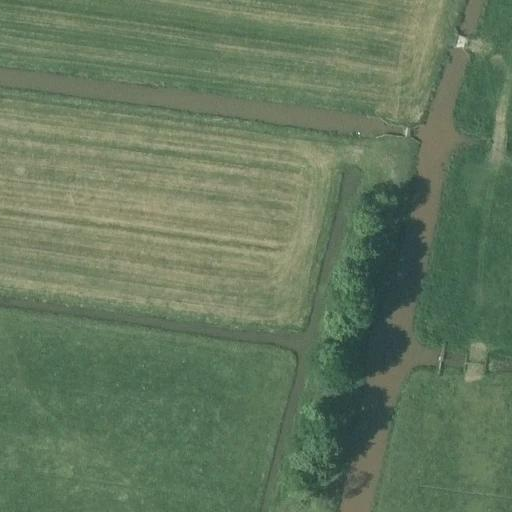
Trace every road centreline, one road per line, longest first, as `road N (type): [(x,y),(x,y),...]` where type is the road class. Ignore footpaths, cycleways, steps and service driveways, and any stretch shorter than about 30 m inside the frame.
road 1 (track): [(107,118),(376,155),(399,183),(362,320),(327,511)]
road 2 (track): [(511,43),(498,63),(472,375),(429,511)]
